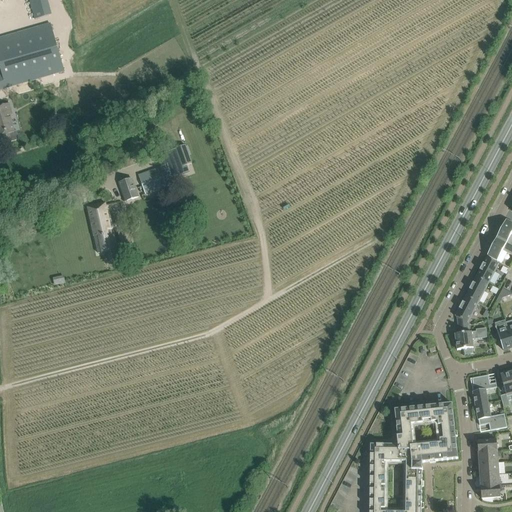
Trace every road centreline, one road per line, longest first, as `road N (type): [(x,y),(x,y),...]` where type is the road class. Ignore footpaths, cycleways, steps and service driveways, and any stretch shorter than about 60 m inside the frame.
road 1 (tertiary): [(306,511),(511,124)]
road 2 (residential): [(452,370),(438,325),(511,187)]
road 3 (residential): [(452,370),(465,436),(466,511)]
